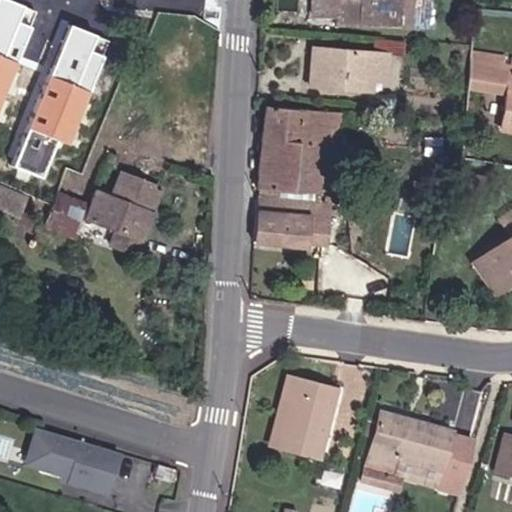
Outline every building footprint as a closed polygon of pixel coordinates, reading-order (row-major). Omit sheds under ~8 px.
[(0,0),(0,97),(35,11),(5,0),(0,0)] [(344,27),(440,29),(439,0),(323,0),(323,17),(344,18),(344,27)] [(107,40),(66,24),(25,128),(9,166),(40,178),(55,140),(66,144),(107,40)] [(318,86),(332,87),(333,50),(319,50),(318,86)] [(381,76),(393,78),(394,52),(333,50),(332,87),(379,89),(381,76)] [(505,133),(511,134),(511,72),(508,72),(510,61),(496,59),(495,61),(487,60),(481,93),(511,98),(505,133)] [(325,146),(360,149),(361,139),(337,137),(338,133),(330,132),(331,114),(273,108),(267,191),(323,194),(325,146)] [(67,230),(87,237),(109,182),(89,175),(67,230)] [(119,250),(146,260),(171,192),(129,177),(121,198),(112,195),(103,220),(127,230),(119,250)] [(0,203),(29,214),(37,194),(0,179),(0,203)] [(338,230),(359,232),(362,208),(267,200),(263,246),(314,254),(315,248),(335,251),(338,230)] [(497,296),(511,286),(511,240),(475,265),(497,296)] [(267,450),(276,453),(295,380),(286,377),(267,450)] [(276,453),(318,464),(337,391),(295,380),(276,453)] [(458,499),(464,478),(474,444),(451,439),(453,435),(378,416),(359,490),(387,498),(398,459),(442,472),(437,493),(458,499)] [(55,472),(47,454),(54,432),(49,431),(38,466),(55,472)] [(118,498),(131,457),(54,432),(47,454),(55,472),(81,481),(80,485),(118,498)] [(510,472),(511,472),(511,443),(499,440),(488,477),(506,482),(510,472)] [(181,487),(185,474),(171,469),(167,482),(181,487)]
